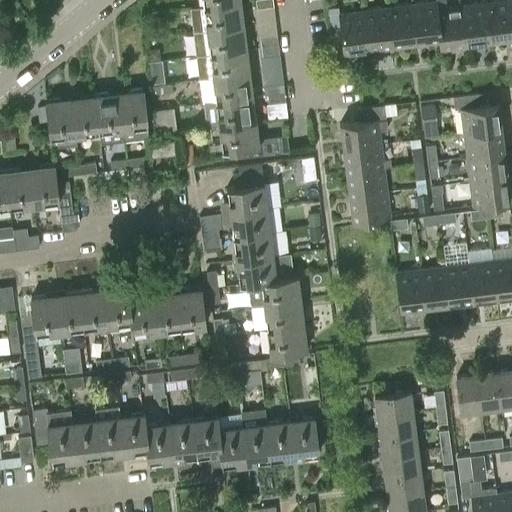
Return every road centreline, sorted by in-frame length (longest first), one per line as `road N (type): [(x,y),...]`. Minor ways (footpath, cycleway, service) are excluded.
road 1 (residential): [(0,260),(48,255),(84,233),(194,221)]
road 2 (residential): [(0,505),(141,488)]
road 3 (unclassified): [(0,85),(105,0)]
